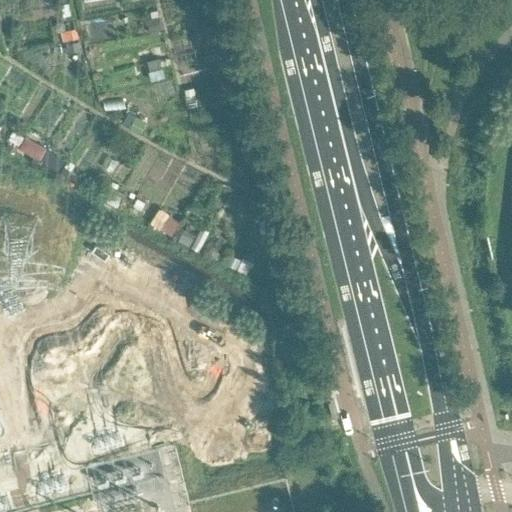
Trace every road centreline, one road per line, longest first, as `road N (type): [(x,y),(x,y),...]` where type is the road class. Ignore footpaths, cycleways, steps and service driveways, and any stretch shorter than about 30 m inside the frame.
road 1 (primary): [(287,0),(413,511)]
road 2 (primary): [(458,511),(425,333),(343,0)]
